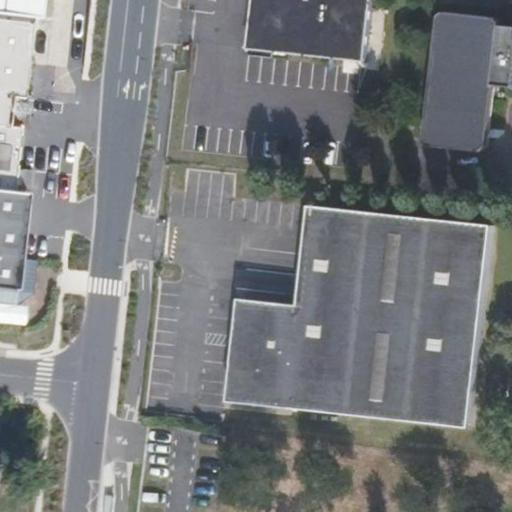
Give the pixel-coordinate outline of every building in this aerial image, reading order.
[(0,0),(0,15),(35,19),(41,20),(42,0),(0,0)] [(368,61),(374,0),(255,0),(250,48),(368,61)] [(511,26),(503,26),(503,20),(497,15),(446,11),(441,15),(427,140),(433,146),(484,152),(489,147),(496,84),(511,86),(511,26)] [(0,96),(15,98),(26,99),(35,19),(0,15),(0,96)] [(11,128),(15,98),(0,96),(0,285),(11,287),(18,225),(5,223),(6,207),(11,208),(14,202),(16,194),(22,129),(11,128)] [(29,196),(16,194),(14,202),(11,208),(6,207),(5,223),(18,225),(11,287),(0,285),(0,289),(18,292),(29,196)] [(473,427),(496,226),(313,205),(302,305),(243,298),(239,336),(229,335),(229,346),(238,346),(232,401),(473,427)]
